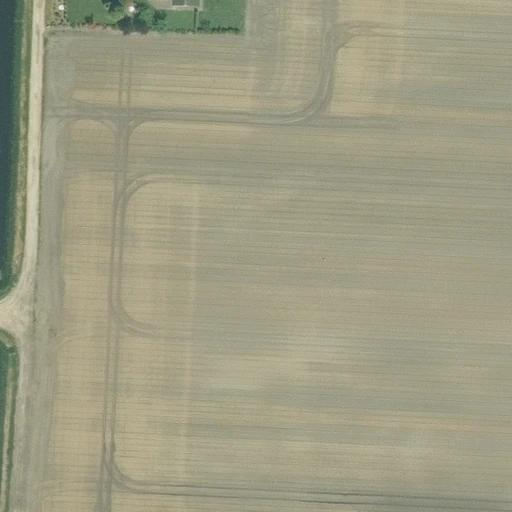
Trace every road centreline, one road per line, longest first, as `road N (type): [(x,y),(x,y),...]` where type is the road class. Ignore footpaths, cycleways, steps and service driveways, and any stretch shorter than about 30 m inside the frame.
road 1 (track): [(23,313),(39,0)]
road 2 (track): [(15,511),(23,313)]
